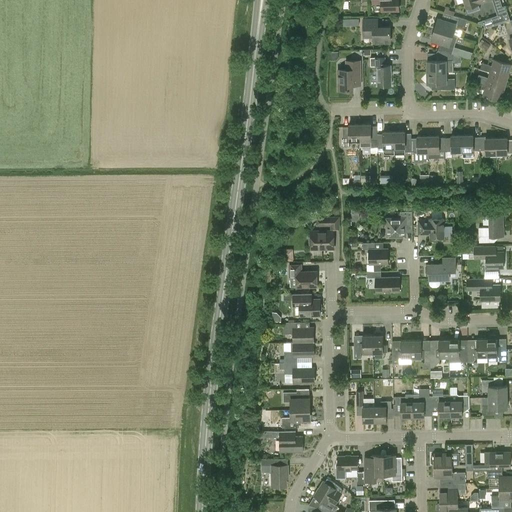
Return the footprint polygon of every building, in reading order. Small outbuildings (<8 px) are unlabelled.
[(382,11),(399,10),(398,0),(372,0),(372,4),(382,4),(382,11)] [(499,0),(463,0),(467,8),(468,13),(480,9),(478,4),(491,0),(492,0),(498,16),(492,17),(478,22),(479,24),(483,25),(485,29),(510,20),(508,13),(504,14),(499,0)] [(453,16),(451,22),(439,19),(436,30),(451,35),(453,35),(455,28),(463,30),(467,20),(453,16)] [(361,17),(343,18),(344,27),(361,26),(361,17)] [(373,43),(390,43),(390,27),(377,27),(377,19),(363,19),(363,36),(373,36),(373,43)] [(451,35),(436,30),(434,29),(431,41),(442,44),(440,51),(452,54),(454,47),(457,37),(453,35),(451,35)] [(454,47),(453,54),(471,57),(473,50),(454,47)] [(440,51),(441,60),(427,61),(427,72),(446,72),(446,71),(453,71),(452,54),(440,51)] [(391,66),(385,66),(385,57),(374,57),(374,58),(370,58),(370,66),(375,66),(377,66),(377,86),(391,86),(391,66)] [(482,63),(480,69),(507,77),(511,65),(494,60),(492,66),(482,63)] [(353,77),(360,77),(360,61),(347,62),(347,70),(338,70),(338,89),(348,89),(348,90),(353,90),(353,77)] [(480,69),(478,75),(473,73),(471,79),(477,81),(504,89),(507,77),(480,69)] [(446,72),(427,72),(427,84),(441,84),(441,90),(455,89),(455,79),(446,79),(446,72)] [(504,89),(477,81),(475,87),(485,90),(483,96),(500,102),(504,89)] [(377,148),(377,134),(377,126),(371,127),(371,124),(360,125),(360,141),(361,147),(371,146),(371,148),(377,148)] [(360,141),(360,125),(349,125),(349,127),(343,127),(343,147),(350,146),(350,141),(360,141)] [(383,134),(377,134),(377,148),(377,152),(385,152),(385,154),(394,154),(394,132),(383,132),(383,134)] [(405,132),(394,132),(394,154),(395,155),(406,154),(406,152),(411,152),(411,139),(411,134),(405,134),(405,132)] [(473,135),(462,136),(462,153),(463,153),(463,157),(473,157),(473,151),(479,151),(479,137),(473,137),(473,135)] [(411,139),(411,152),(418,152),(428,152),(428,136),(417,136),(417,139),(411,139)] [(445,158),(445,151),(445,138),(439,138),(439,136),(428,136),(428,152),(429,152),(429,158),(445,158)] [(462,153),(462,136),(451,136),(451,138),(445,138),(445,151),(452,151),(452,152),(456,152),(456,153),(462,153)] [(485,137),(479,137),(479,151),(486,150),(486,154),(496,154),(496,138),(486,138),(485,137)] [(496,138),(496,154),(507,154),(507,153),(511,153),(511,140),(507,140),(507,138),(496,138)] [(351,209),(351,221),(357,221),(359,219),(359,209),(351,209)] [(490,216),(490,227),(479,227),(479,243),(494,242),(494,236),(503,236),(502,216),(499,216),(498,209),(490,209),(490,216)] [(400,212),(400,219),(387,219),(388,236),(405,236),(404,224),(412,224),(412,212),(400,212)] [(339,217),(331,217),(317,217),(317,225),(330,225),(330,230),(340,230),(339,217)] [(430,238),(444,238),(443,219),(430,219),(430,220),(418,221),(419,234),(430,234),(430,238)] [(325,249),(334,249),(333,231),(311,232),(311,248),(325,247),(325,249)] [(388,248),(375,249),(375,243),(363,243),(363,249),(369,249),(369,265),(388,264),(388,248)] [(494,246),(480,246),(473,247),(474,259),(486,259),(486,268),(503,267),(503,266),(505,265),(504,261),(503,260),(503,252),(494,252),(494,246)] [(293,249),(285,250),(287,259),(294,258),(293,249)] [(443,258),(443,264),(429,264),(429,265),(427,265),(426,266),(426,273),(427,274),(429,274),(429,280),(429,284),(430,286),(433,287),(437,287),(439,286),(440,284),(440,279),(447,279),(447,272),(456,271),(455,264),(455,258),(443,258)] [(317,271),(301,272),(301,265),(289,265),(289,277),(290,277),(291,287),(317,286),(317,271)] [(399,277),(381,277),(381,271),(367,272),(367,278),(375,278),(376,292),(400,292),(399,277)] [(486,279),(470,279),(466,279),(467,291),(481,290),(481,300),(500,300),(500,286),(486,286),(486,279)] [(306,294),(293,294),(284,294),(284,301),(293,301),(294,306),(300,306),(300,316),(320,315),(320,299),(306,300),(306,294)] [(313,328),(296,328),(296,322),(284,323),(284,334),(293,334),(293,343),(314,342),(313,328)] [(387,345),(383,345),(383,335),(381,335),(381,333),(380,332),(376,332),(375,333),(375,335),(373,335),(373,353),(383,352),(387,352),(387,345)] [(363,335),(363,345),(354,346),(354,358),(361,358),(361,353),(373,353),(373,335),(363,335)] [(487,339),(487,356),(487,361),(506,361),(506,348),(497,349),(497,339),(496,339),(496,337),(494,336),(490,336),(489,337),(489,339),(487,339)] [(468,339),(459,339),(449,340),(449,357),(459,357),(462,362),(468,362),(468,339)] [(487,339),(468,339),(468,362),(473,362),(475,359),(475,356),(487,356),(487,339)] [(411,340),(401,340),(392,341),(393,364),(399,363),(399,358),(401,358),(411,358),(411,340)] [(430,350),(421,350),(421,340),(411,340),(411,358),(421,358),(421,357),(425,357),(425,362),(423,362),(423,369),(431,369),(430,350)] [(449,340),(439,340),(430,340),(430,350),(431,369),(431,367),(433,367),(439,361),(439,357),(449,357),(449,340)] [(284,343),(285,351),(284,351),(284,357),(284,363),(297,363),(297,357),(314,356),(314,342),(293,343),(284,343)] [(297,363),(284,363),(280,363),(280,369),(285,368),(285,374),(289,374),(293,374),(293,383),(315,382),(314,368),(297,368),(297,363)] [(507,385),(494,386),(494,380),(482,380),(482,392),(488,391),(489,397),(507,397),(507,385)] [(419,394),(412,394),(412,417),(424,416),(424,408),(431,408),(431,396),(429,396),(429,389),(419,389),(419,394)] [(374,398),(363,398),(363,391),(357,391),(357,405),(363,405),(363,422),(375,422),(374,406),(374,398)] [(310,398),(297,398),(297,392),(283,392),(283,402),(292,402),(293,410),(308,410),(310,410),(310,398)] [(406,394),(406,397),(395,397),(395,405),(401,405),(401,417),(412,417),(412,394),(406,394)] [(443,394),(443,396),(431,396),(431,408),(432,408),(431,403),(439,403),(439,416),(450,416),(450,394),(443,394)] [(457,394),(450,394),(450,416),(462,416),(462,408),(469,408),(469,395),(459,395),(457,394)] [(489,397),(489,404),(482,404),(482,415),(494,415),(494,409),(507,409),(507,397),(489,397)] [(381,406),(374,406),(375,422),(386,421),(386,408),(391,408),(391,401),(381,401),(381,406)] [(291,410),(291,418),(282,418),(282,428),(296,428),(296,422),(309,421),(308,410),(293,410),(291,410)] [(285,431),(273,431),(261,431),(261,438),(280,438),(280,452),(303,451),(303,437),(285,437),(285,431)] [(485,464),(473,464),(473,471),(487,471),(499,471),(499,464),(505,464),(511,464),(511,452),(490,452),(490,451),(484,451),(485,464)] [(434,466),(452,465),(452,453),(434,454),(434,455),(432,455),(431,457),(431,463),(432,464),(434,464),(434,466)] [(338,456),(338,462),(335,462),(336,479),(346,478),(346,470),(358,469),(358,455),(338,456)] [(372,455),(372,468),(366,468),(366,482),(376,481),(376,473),(384,472),(384,455),(372,455)] [(384,455),(384,472),(384,479),(392,479),(392,481),(402,481),(402,469),(396,469),(396,456),(384,457),(384,455)] [(288,465),(276,465),(276,459),(261,459),(261,466),(261,472),(271,472),(272,487),(285,487),(285,479),(288,479),(288,465)] [(452,465),(434,466),(434,478),(453,478),(454,483),(465,483),(465,472),(453,473),(452,465)] [(502,471),(499,471),(487,471),(487,478),(499,478),(499,489),(511,488),(511,476),(502,477),(502,471)] [(327,478),(325,482),(323,481),(314,496),(322,501),(321,508),(333,511),(335,511),(338,507),(335,505),(343,493),(340,491),(342,489),(336,484),(327,478)] [(465,483),(454,483),(454,489),(439,490),(440,502),(458,501),(458,494),(466,494),(465,483)] [(511,488),(499,489),(499,495),(491,495),(492,507),(504,507),(504,501),(511,500),(511,488)] [(396,511),(396,508),(384,508),(384,500),(369,501),(369,511),(370,511),(396,511)] [(458,501),(440,502),(440,503),(438,504),(437,505),(437,510),(438,511),(440,511),(439,511),(479,511),(468,511),(468,507),(458,507),(458,501)]
